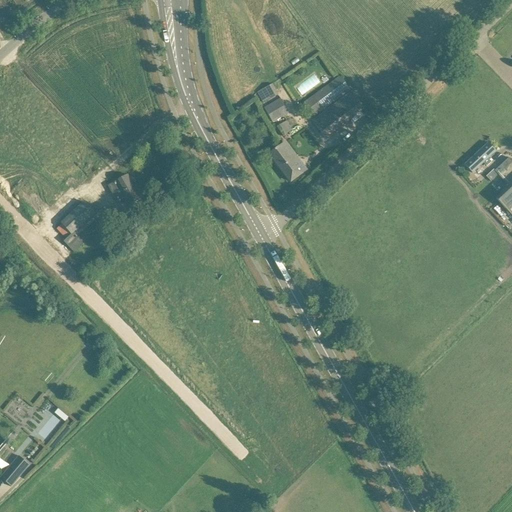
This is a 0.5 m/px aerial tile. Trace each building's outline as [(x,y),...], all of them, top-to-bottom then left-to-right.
[(272,84),(257,92),(263,103),(278,95),(272,84)] [(325,138),(364,108),(352,92),(312,121),(325,138)] [(281,99),(264,108),(272,122),(289,113),(281,99)] [(287,121),(279,125),(285,134),(292,130),(287,121)] [(488,143),(465,165),(472,173),(483,163),(487,167),(491,162),(488,159),(496,151),(488,143)] [(281,146),(278,148),(270,154),(291,182),(307,170),(294,154),(287,144),(283,147),(281,146)] [(495,171),(494,170),(486,177),(491,182),(498,175),(509,187),(496,199),(511,216),(511,161),(509,158),(495,171)] [(128,175),(108,185),(114,197),(122,193),(124,198),(129,205),(131,204),(137,215),(144,212),(138,200),(140,199),(128,175)] [(84,202),(62,223),(56,228),(67,239),(64,242),(75,253),(105,223),(109,227),(117,221),(112,215),(107,207),(99,212),(94,213),(84,202)] [(120,230),(108,241),(115,249),(127,238),(120,230)] [(58,257),(45,246),(40,252),(52,264),(48,268),(53,272),(62,263),(57,258),(58,257)] [(221,306),(209,317),(214,322),(221,315),(231,334),(226,338),(222,342),(228,349),(233,344),(235,346),(249,334),(247,331),(239,315),(236,317),(233,310),(234,310),(232,306),(230,303),(222,308),(221,306)] [(278,420),(273,424),(276,427),(292,443),(284,450),(291,457),(301,448),(297,443),(305,435),(285,413),(278,420)] [(19,456),(1,478),(11,487),(30,465),(19,456)]
